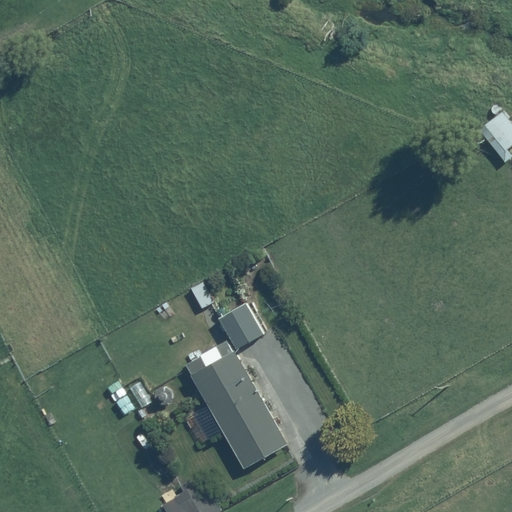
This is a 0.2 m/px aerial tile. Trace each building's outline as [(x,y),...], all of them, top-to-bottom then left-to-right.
[(511,111),(511,110),(484,129),(508,163),(511,160),(511,111)] [(206,280),(193,287),(205,308),(218,301),(206,280)] [(249,300),(221,317),(240,348),(268,332),(249,300)] [(188,360),(191,367),(247,468),(291,443),(231,336),(188,360)] [(210,479),(167,503),(172,511),(218,511),(226,508),(210,479)]
